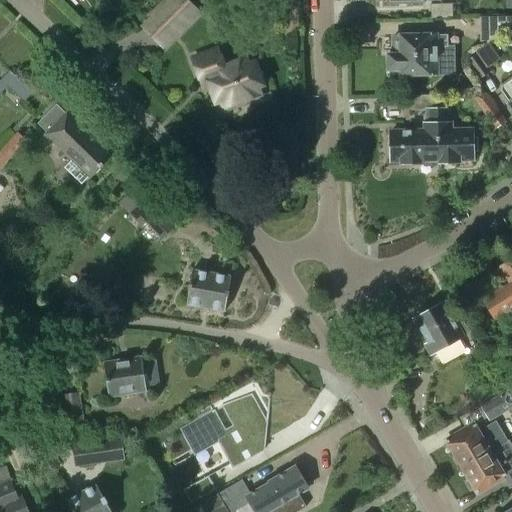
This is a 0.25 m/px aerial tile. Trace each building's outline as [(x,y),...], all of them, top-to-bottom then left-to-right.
[(162,46),(180,30),(198,13),(185,0),(170,0),(143,26),(162,46)] [(430,5),(430,8),(430,19),(452,19),(452,4),(430,5)] [(511,17),(479,18),(479,20),(479,44),(487,44),(511,26),(511,17)] [(447,47),(447,35),(393,37),(394,55),(387,55),(388,70),(394,70),(394,76),(437,75),(436,48),(447,47)] [(223,66),(218,50),(191,59),(201,86),(209,83),(216,102),(220,101),(223,109),(260,95),(257,86),(261,85),(252,67),(248,68),(244,58),(223,66)] [(478,80),(480,79),(490,72),(478,54),(466,62),(478,80)] [(0,81),(0,80),(0,94),(7,87),(24,103),(33,93),(9,71),(0,81)] [(511,77),(501,85),(501,92),(508,103),(511,108),(511,77)] [(506,122),(485,91),(474,97),(496,129),(506,122)] [(410,111),(426,110),(426,125),(424,125),(424,132),(390,133),(390,162),(400,162),(401,165),(420,164),(420,161),(438,160),(437,110),(437,96),(410,96),(410,111)] [(447,110),(437,110),(438,160),(439,160),(439,164),(459,163),(458,160),(473,160),(472,131),(450,131),(450,124),(448,124),(447,110)] [(67,113),(46,135),(72,160),(64,168),(81,185),(89,177),(91,179),(112,157),(67,113)] [(29,130),(25,134),(30,139),(34,135),(29,130)] [(16,133),(4,145),(12,153),(24,141),(16,133)] [(131,212),(143,226),(147,222),(162,238),(176,225),(148,196),(131,212)] [(511,259),(500,267),(509,283),(482,300),(494,320),(511,308),(511,259)] [(231,277),(192,270),(186,305),(225,312),(231,277)] [(104,272),(93,281),(103,294),(114,286),(104,272)] [(429,355),(461,337),(461,336),(469,332),(462,321),(455,325),(442,303),(415,319),(421,329),(416,332),(429,355)] [(102,363),(107,398),(147,392),(142,357),(102,363)] [(511,398),(507,390),(480,405),(489,422),(511,408),(511,398)] [(61,396),(66,432),(85,429),(79,393),(61,396)] [(252,397),(251,395),(222,406),(233,426),(225,430),(214,410),(183,427),(184,429),(185,429),(203,450),(218,441),(233,468),(234,468),(234,467),(263,451),(266,421),(265,420),(252,397)] [(506,440),(495,422),(477,432),(473,425),(446,441),(461,467),(506,440)] [(95,441),(109,439),(107,426),(93,428),(95,441)] [(109,439),(95,441),(75,444),(78,467),(112,462),(112,459),(120,458),(119,445),(111,446),(110,439),(109,439)] [(511,449),(506,440),(461,467),(477,493),(503,477),(509,487),(511,485),(511,449)] [(247,497),(247,498),(255,511),(267,511),(281,504),(285,511),(297,511),(306,507),(298,494),(307,489),(295,467),(268,483),(269,484),(247,497)] [(27,474),(35,492),(45,487),(36,469),(27,474)] [(207,475),(182,489),(189,501),(214,487),(207,475)] [(0,511),(27,511),(20,494),(15,496),(12,489),(13,488),(12,484),(13,483),(11,478),(0,482),(0,511)] [(247,498),(247,497),(238,483),(218,494),(189,511),(190,511),(214,511),(225,506),(227,510),(247,498)] [(111,511),(96,485),(65,502),(69,511),(111,511)]
